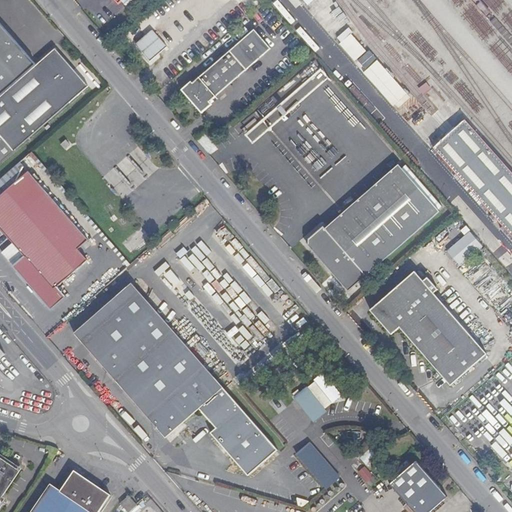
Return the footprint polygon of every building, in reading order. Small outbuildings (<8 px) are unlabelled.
[(0,138),(2,141),(13,153),(88,89),(53,49),(35,65),(0,24),(0,138)] [(151,27),(135,41),(149,58),(165,44),(151,27)] [(352,33),(340,43),(356,61),(368,50),(352,33)] [(203,113),(213,105),(211,102),(249,69),(230,48),(193,81),(191,79),(181,88),(203,113)] [(360,67),(399,108),(413,96),(373,55),(360,67)] [(511,178),(461,121),(450,132),(430,150),(511,242),(511,178)] [(0,164),(13,153),(2,141),(0,138),(0,164)] [(306,250),(397,169),(394,166),(321,231),(319,228),(304,241),(304,247),(306,250)] [(397,169),(306,250),(344,294),(436,215),(397,169)] [(0,195),(0,232),(22,258),(67,220),(26,173),(0,195)] [(86,241),(67,220),(22,258),(11,268),(48,310),(63,297),(55,286),(84,261),(76,250),(86,241)] [(413,348),(448,317),(429,295),(432,293),(422,281),(418,284),(410,275),(367,314),(382,332),(395,333),(398,331),(413,348)] [(142,278),(137,282),(145,292),(151,288),(142,278)] [(76,334),(114,378),(171,328),(132,285),(76,334)] [(448,317),(413,348),(448,388),(482,357),(448,317)] [(280,451),(171,328),(114,378),(166,439),(201,410),(218,430),(214,433),(251,477),(280,451)] [(309,389),(297,399),(317,422),(329,412),(309,389)] [(300,455),(331,488),(343,477),(313,445),(300,455)] [(0,457),(0,498),(18,471),(0,457)] [(416,459),(390,482),(417,511),(423,511),(446,493),(416,459)] [(489,461),(484,465),(493,474),(498,470),(489,461)] [(359,471),(367,481),(374,476),(366,466),(359,471)] [(60,489),(50,482),(30,511),(96,511),(109,494),(74,470),(60,489)] [(120,503),(128,511),(129,511),(137,506),(129,495),(120,503)]
